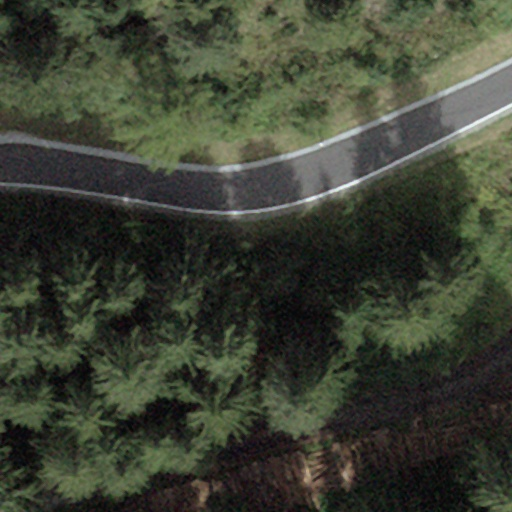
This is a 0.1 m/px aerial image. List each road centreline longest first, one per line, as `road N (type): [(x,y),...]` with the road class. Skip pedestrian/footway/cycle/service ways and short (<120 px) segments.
road 1 (track): [(511,346),(385,410),(0,510)]
road 2 (unclassified): [(511,79),(369,149),(269,186),(176,192),(91,165),(0,159)]
